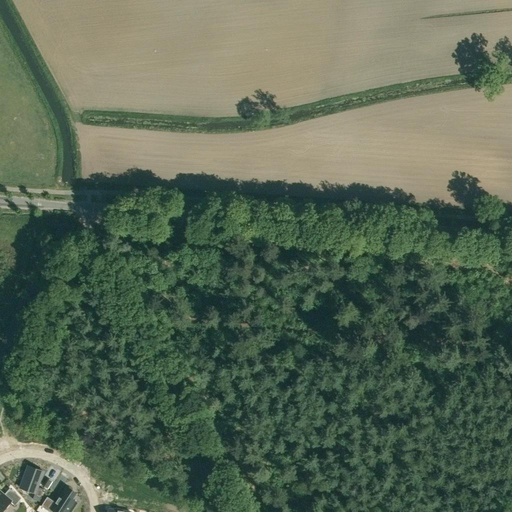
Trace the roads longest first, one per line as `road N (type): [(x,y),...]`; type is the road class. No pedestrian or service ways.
road 1 (tertiary): [(511,242),(0,201)]
road 2 (track): [(239,511),(94,236),(87,207)]
road 3 (residential): [(0,459),(30,452),(66,464),(86,484),(94,511)]
